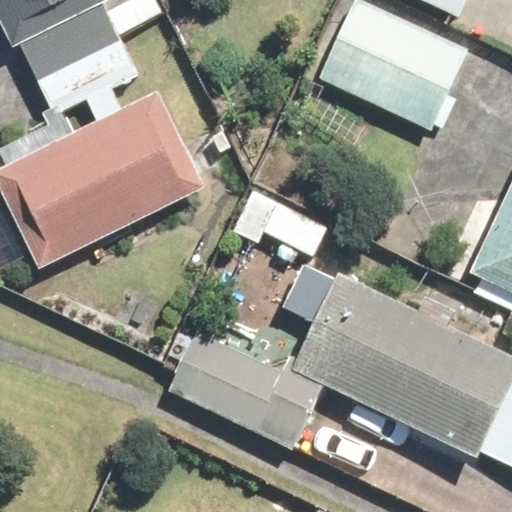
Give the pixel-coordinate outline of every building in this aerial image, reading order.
[(0,0),(0,50),(3,56),(15,50),(47,116),(128,76),(95,10),(103,6),(99,0),(0,0)] [(463,49),(349,0),(348,0),(312,82),(427,132),(463,49)] [(399,0),(450,23),(459,0),(399,0)] [(146,98),(0,170),(0,214),(30,275),(194,194),(146,98)] [(511,166),(460,278),(504,298),(511,301),(511,166)] [(228,237),(254,249),(258,239),(312,262),(327,226),(248,191),(228,237)] [(282,380),(191,335),(163,391),(284,450),(310,397),(460,471),(468,454),(511,475),(511,373),(492,363),(492,362),(331,282),(282,380)]
